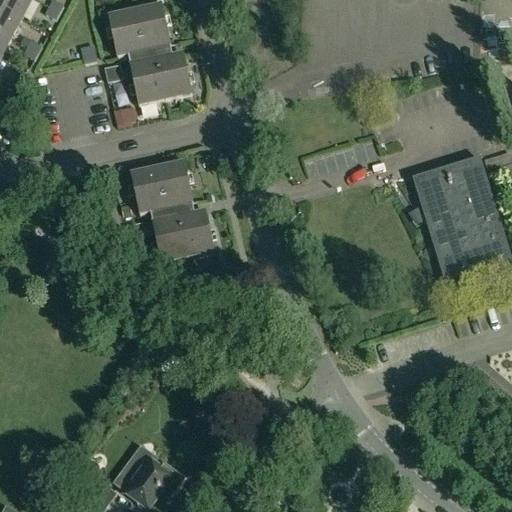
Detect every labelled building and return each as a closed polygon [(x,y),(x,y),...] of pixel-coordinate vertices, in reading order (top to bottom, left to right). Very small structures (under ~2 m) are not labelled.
[(28,0),(0,0),(0,10),(21,22),(32,2),(28,0)] [(63,10),(53,4),(49,11),(60,17),(63,10)] [(0,36),(10,42),(21,22),(0,10),(0,36)] [(139,111),(192,99),(183,58),(172,60),(161,10),(108,21),(117,62),(128,60),(139,111)] [(60,17),(49,11),(45,18),(56,24),(60,17)] [(0,36),(0,61),(10,42),(0,36)] [(42,50),(31,44),(27,51),(38,57),(42,50)] [(96,65),(92,50),(81,52),(84,68),(96,65)] [(38,57),(27,51),(23,58),(34,64),(38,57)] [(105,72),(108,87),(123,84),(120,69),(105,72)] [(20,91),(9,85),(6,92),(16,98),(20,91)] [(511,265),(480,162),(413,183),(449,300),(511,280),(511,265)] [(162,269),(214,257),(205,216),(195,218),(184,167),(131,178),(140,220),(150,218),(153,227),(154,233),(162,269)] [(142,227),(127,230),(130,244),(145,241),(144,235),(154,233),(153,227),(143,229),(142,227)] [(123,416),(114,427),(130,439),(139,427),(123,416)] [(162,468),(159,472),(151,466),(156,460),(142,449),(114,486),(147,511),(159,495),(167,501),(182,482),(162,468)] [(84,511),(106,511),(117,498),(90,478),(71,502),(84,511)]
